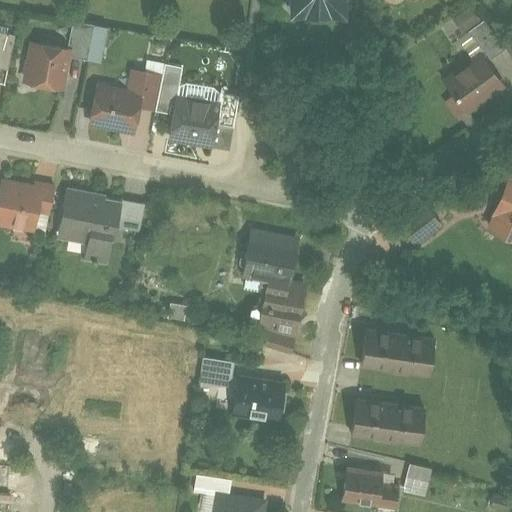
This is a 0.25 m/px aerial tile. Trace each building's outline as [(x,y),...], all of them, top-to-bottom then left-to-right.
[(282,0),(282,13),(340,13),(339,0),(282,0)] [(23,38),(16,81),(57,88),(63,56),(83,59),(90,23),(67,19),(62,45),(23,38)] [(434,79),(461,116),(500,87),(482,62),(499,49),(477,19),(453,36),(467,55),(434,79)] [(0,68),(2,69),(9,32),(0,30),(0,68)] [(87,82),(80,127),(128,135),(132,107),(154,110),(154,107),(159,77),(161,63),(140,60),(139,69),(124,67),(121,87),(87,82)] [(159,77),(154,107),(167,109),(161,144),(205,151),(209,127),(231,130),(236,97),(214,94),(215,90),(171,83),(172,79),(159,77)] [(511,174),(504,171),(485,216),(487,218),(482,231),(511,243),(511,174)] [(49,191),(51,182),(33,179),(32,183),(1,178),(0,186),(0,229),(12,231),(9,247),(27,250),(30,231),(42,233),(44,221),(48,221),(53,192),(49,191)] [(100,194),(58,186),(49,234),(55,235),(54,239),(66,241),(63,256),(102,263),(109,229),(133,234),(138,205),(99,198),(100,194)] [(399,235),(409,248),(438,227),(429,213),(399,235)] [(291,361),(306,285),(289,282),(297,238),(252,229),(242,280),(251,282),(249,291),(263,294),(255,333),(265,335),(261,355),(291,361)] [(181,325),(184,307),(163,303),(160,322),(181,325)] [(430,333),(361,325),(356,370),(424,378),(430,333)] [(272,424),(279,379),(230,372),(224,417),(272,424)] [(420,401),(351,393),(346,438),(414,446),(420,401)] [(376,470),(342,464),(336,504),(387,511),(389,511),(393,488),(388,487),(390,474),(376,472),(376,470)] [(428,470),(407,465),(403,482),(425,485),(428,470)] [(503,511),(507,498),(491,494),(486,510),(492,511),(503,511)] [(262,511),(264,505),(216,496),(212,511),(262,511)]
